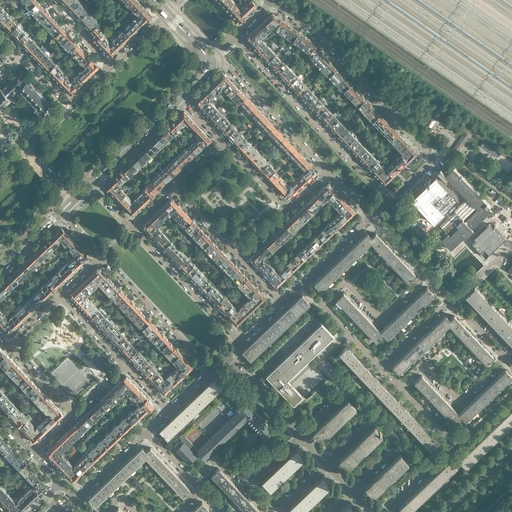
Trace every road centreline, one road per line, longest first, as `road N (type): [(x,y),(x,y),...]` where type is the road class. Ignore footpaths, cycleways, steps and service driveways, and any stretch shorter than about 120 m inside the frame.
road 1 (residential): [(389,202),(431,155),(326,43),(269,1)]
road 2 (residential): [(389,202),(233,37)]
road 3 (residential): [(208,61),(226,66),(327,171)]
road 4 (unclassified): [(100,254),(210,371)]
road 5 (unclassified): [(240,342),(130,228)]
road 6 (residential): [(321,304),(345,282),(380,319),(428,275)]
road 7 (residential): [(401,387),(423,365),(458,402),(505,358)]
road 8 (secondary): [(90,184),(178,97)]
